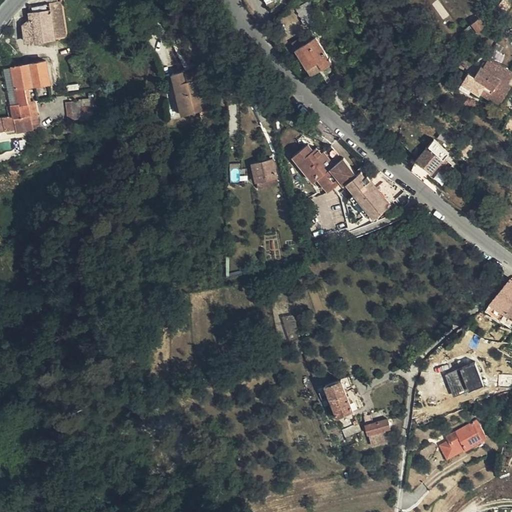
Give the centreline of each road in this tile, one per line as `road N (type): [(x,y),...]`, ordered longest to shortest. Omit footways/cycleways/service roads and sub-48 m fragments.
road 1 (tertiary): [(258,41),(321,108),(511,261)]
road 2 (unknown): [(400,455),(400,386),(503,256)]
